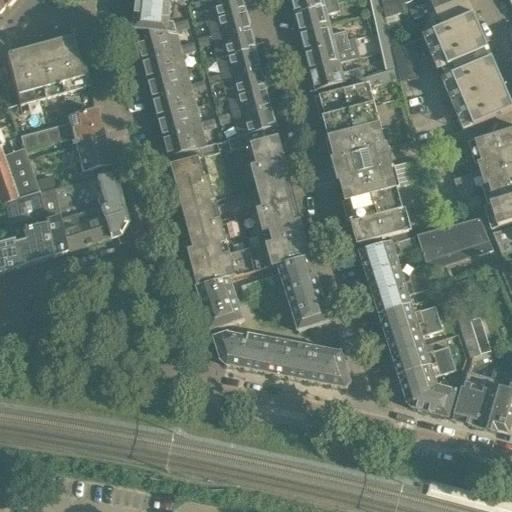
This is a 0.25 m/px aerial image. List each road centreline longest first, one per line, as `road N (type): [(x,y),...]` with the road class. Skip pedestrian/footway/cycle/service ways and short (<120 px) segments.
road 1 (residential): [(254,0),(294,63),(324,177),(320,246),(374,422)]
road 2 (residential): [(146,248),(82,7)]
road 3 (residential): [(146,248),(22,300),(11,363)]
road 4 (residential): [(374,422),(183,385)]
road 5 (residential): [(11,363),(183,385)]
road 6 (residential): [(183,385),(146,248)]
road 7 (residential): [(511,459),(374,422)]
